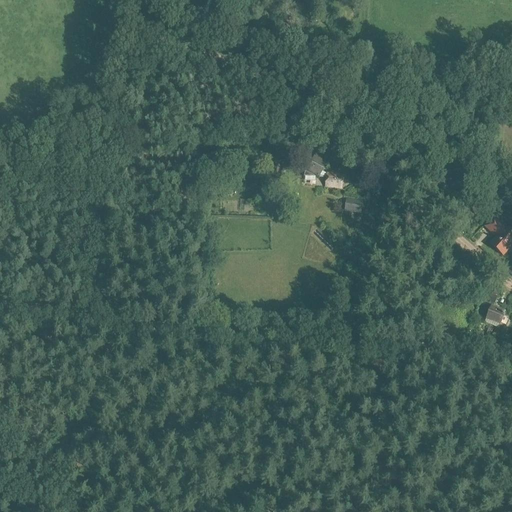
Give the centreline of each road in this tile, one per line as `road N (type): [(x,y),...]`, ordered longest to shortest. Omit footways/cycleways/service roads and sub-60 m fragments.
road 1 (unclassified): [(511,285),(284,92),(155,34),(140,0)]
road 2 (track): [(511,350),(79,321)]
